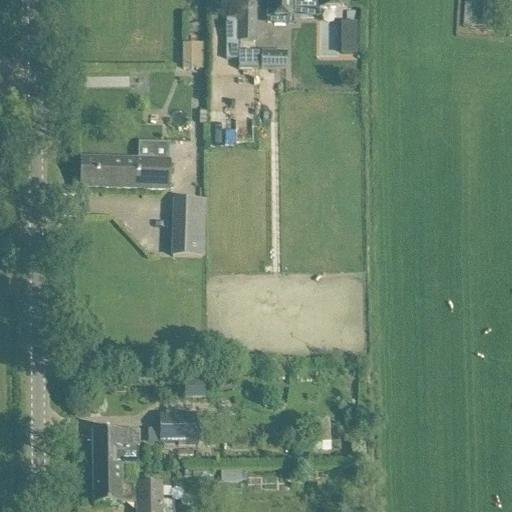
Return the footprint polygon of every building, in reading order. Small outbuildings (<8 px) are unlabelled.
[(293,24),(293,0),(267,0),(267,17),(274,17),(274,24),(293,24)] [(319,0),(319,8),(346,9),(346,0),(319,0)] [(492,5),(468,4),(467,27),(490,29),(492,5)] [(255,42),(255,6),(239,6),(239,16),(238,42),(255,42)] [(238,53),(238,42),(239,16),(227,16),(226,60),(238,60),(238,69),(285,70),(286,54),(238,53)] [(344,54),(361,54),(360,22),(343,22),(344,54)] [(203,44),(183,44),(183,70),(203,70),(203,44)] [(81,159),(80,188),(167,191),(168,162),(81,159)] [(174,202),(172,259),(204,259),(206,202),(174,202)] [(149,367),(135,367),(135,376),(149,376),(149,367)] [(205,378),(191,379),(192,399),(205,399),(205,378)] [(159,416),(160,444),(196,444),(196,416),(159,416)] [(297,452),(330,451),(330,421),(316,422),(317,435),(297,436),(297,452)] [(224,431),(213,432),(214,443),(224,443),(224,431)] [(92,432),(92,467),(121,467),(138,467),(137,432),(93,433),(92,432)] [(363,440),(351,441),(351,453),(363,452),(363,440)] [(121,467),(92,467),(93,506),(137,505),(137,511),(161,511),(161,501),(161,485),(121,486),(121,467)] [(240,472),(221,473),(222,485),(240,484),(240,472)]
